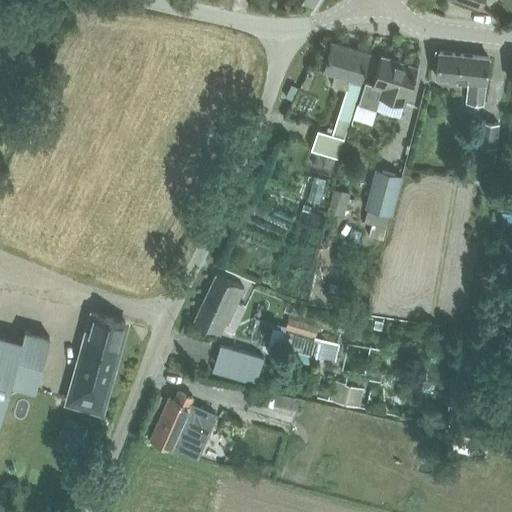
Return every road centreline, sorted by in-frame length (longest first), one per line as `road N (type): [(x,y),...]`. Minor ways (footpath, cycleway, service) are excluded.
road 1 (unclassified): [(94,511),(302,29)]
road 2 (unclassified): [(150,0),(302,29)]
road 3 (unclassified): [(382,14),(511,35)]
